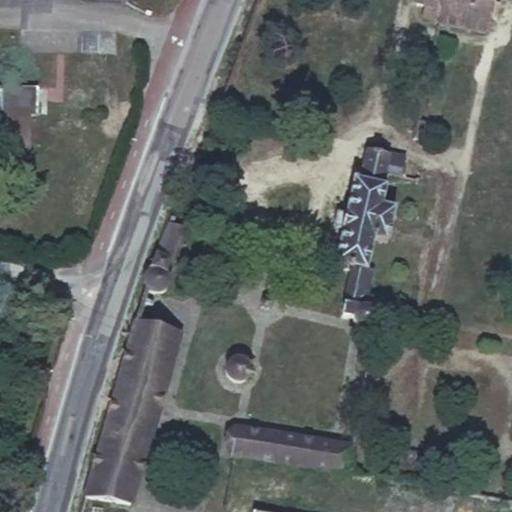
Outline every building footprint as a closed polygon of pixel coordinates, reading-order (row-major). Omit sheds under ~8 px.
[(486,28),(491,0),(416,0),(422,1),(420,13),(435,16),(435,18),(486,28)] [(50,153),(80,154),(80,117),(88,117),(89,89),(36,88),(37,50),(0,48),(0,139),(36,140),(36,116),(51,116),(50,153)] [(414,132),(426,134),(429,117),(418,115),(414,132)] [(369,326),(373,326),(376,307),(365,305),(370,274),(365,273),(370,243),(385,246),(391,210),(377,207),(383,173),(399,175),(403,153),(364,147),(358,179),(352,179),(338,261),(344,262),(344,269),(350,270),(343,315),(356,317),(357,321),(359,324),(360,327),(364,328),(367,327),(369,326)] [(198,240),(168,230),(146,291),(148,294),(150,295),(155,296),(160,296),(165,294),(168,289),(170,282),(167,276),(173,262),(187,267),(198,240)] [(178,338),(134,325),(111,400),(82,501),(126,511),(178,338)] [(236,366),(231,370),(229,374),(228,379),(229,384),(232,390),(238,393),(245,394),(252,391),(256,385),(258,380),(257,374),(254,369),(248,365),(241,364),(236,366)] [(239,434),(233,461),(299,471),(314,473),(349,478),(352,452),(239,434)]
